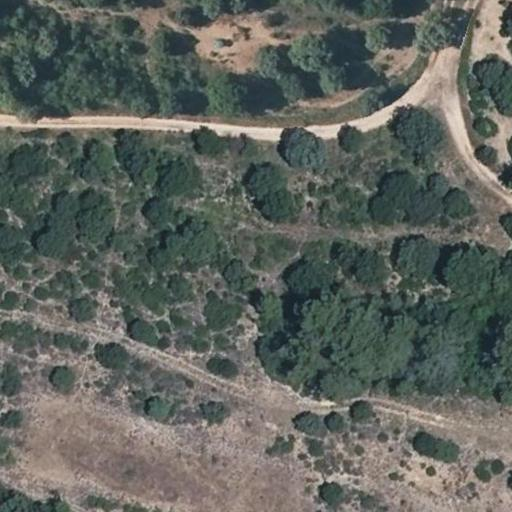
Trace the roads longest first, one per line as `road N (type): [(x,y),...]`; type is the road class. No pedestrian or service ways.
road 1 (track): [(0,123),(251,134),(353,127),(407,100),(440,68),(474,0)]
road 2 (track): [(511,193),(486,175),(440,68)]
